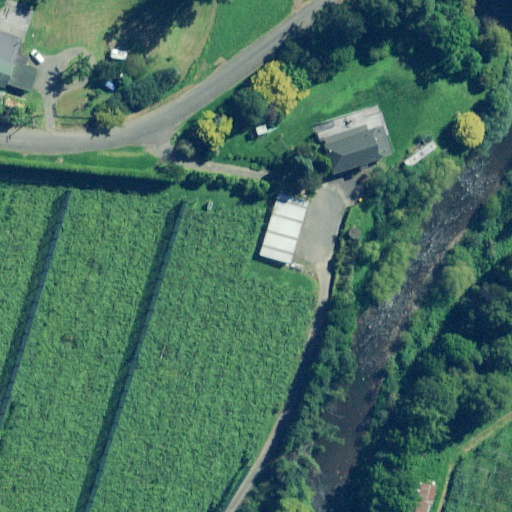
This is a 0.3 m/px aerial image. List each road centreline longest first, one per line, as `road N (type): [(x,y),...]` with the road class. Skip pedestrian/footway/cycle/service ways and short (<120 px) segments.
road 1 (track): [(139,130),(195,155),(264,165),(308,189),(317,249),(287,379),(208,511)]
road 2 (unclassified): [(325,0),(139,130),(70,142),(0,135)]
